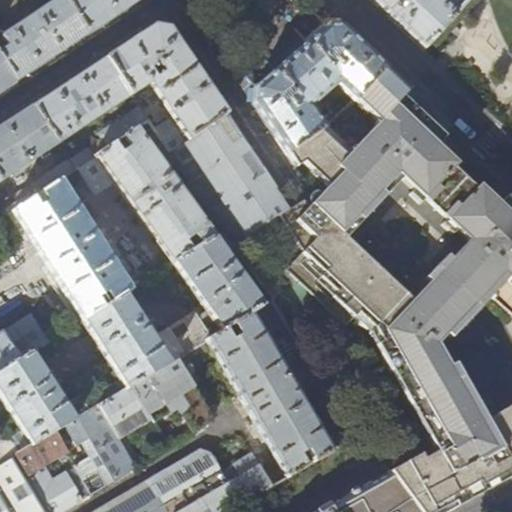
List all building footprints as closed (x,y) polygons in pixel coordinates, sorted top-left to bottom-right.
[(89,33),(65,0),(53,0),(0,35),(0,58),(15,82),(31,71),(89,33)] [(140,0),(65,0),(89,33),(116,15),(140,0)] [(437,0),(370,0),(382,12),(423,50),(455,16),(438,1),(437,0)] [(470,0),(438,0),(438,1),(455,16),(458,13),(470,0)] [(104,59),(129,97),(148,84),(171,118),(152,131),(168,155),(224,116),(167,30),(152,27),(112,54),(104,59)] [(336,85),(353,101),(384,69),(340,27),(325,27),(289,58),(254,89),(252,104),(285,155),(323,130),(309,108),(336,85)] [(15,82),(0,58),(0,91),(1,91),(15,82)] [(129,97),(104,59),(55,91),(33,106),(58,144),(129,97)] [(453,167),(457,162),(436,144),(444,136),(410,104),(402,96),(408,91),(384,69),(353,101),(373,119),(371,121),(372,123),(349,148),(347,146),(344,149),(323,130),(285,155),(294,168),(300,164),(320,189),(314,197),(305,206),(300,201),(287,211),(278,218),(301,252),(284,270),(344,328),(355,315),(371,330),(379,344),(374,347),(432,450),(418,459),(414,453),(384,469),(416,511),(430,511),(443,506),(459,497),(475,488),(479,494),(496,485),(511,477),(511,200),(507,195),(498,203),(477,183),(474,187),(463,176),(453,167)] [(58,144),(33,106),(4,124),(0,127),(0,180),(0,181),(58,144)] [(346,107),(337,116),(341,119),(349,110),(346,107)] [(97,155),(146,123),(147,122),(137,108),(96,134),(102,143),(93,149),(97,155)] [(227,121),(224,116),(168,155),(177,167),(197,196),(222,231),(234,248),(278,218),(287,211),(280,201),(273,190),(256,165),(236,134),(227,121)] [(152,131),(146,123),(97,155),(96,156),(75,170),(94,195),(112,182),(172,263),(212,237),(222,231),(197,196),(187,203),(167,174),(177,167),(168,155),(152,131)] [(0,205),(0,219),(10,213),(58,181),(75,170),(96,156),(90,147),(68,162),(67,160),(0,205)] [(129,290),(58,181),(10,213),(81,321),(124,293),(129,290)] [(261,306),(212,237),(172,263),(221,331),(261,306)] [(262,265),(251,272),(271,301),(281,293),(262,265)] [(168,362),(124,293),(81,321),(124,389),(168,362)] [(208,348),(268,449),(285,478),(356,438),(270,301),(261,306),(221,331),(210,337),(204,341),(208,348)] [(204,341),(210,337),(196,313),(171,328),(185,352),(204,341)] [(0,372),(30,353),(45,344),(27,317),(1,335),(0,333),(0,372)] [(0,511),(62,511),(133,470),(109,427),(141,410),(166,451),(203,429),(206,425),(208,420),(209,417),(208,412),(189,381),(192,379),(185,367),(181,369),(179,365),(208,348),(204,341),(185,352),(168,362),(124,389),(107,399),(90,409),(72,419),(62,426),(73,447),(82,441),(92,456),(73,467),(74,468),(50,482),(41,467),(56,457),(59,462),(67,458),(53,431),(27,446),(19,451),(0,462),(0,511)] [(72,419),(30,353),(0,372),(0,402),(27,446),(53,431),(62,426),(72,419)] [(90,409),(107,399),(93,375),(76,385),(90,409)] [(0,462),(19,451),(4,427),(0,428),(0,462)] [(229,511),(233,510),(285,478),(268,449),(252,458),(250,455),(220,473),(209,454),(200,451),(96,511),(229,511)] [(416,511),(384,469),(328,503),(326,501),(313,508),(315,510),(311,511),(416,511)]
